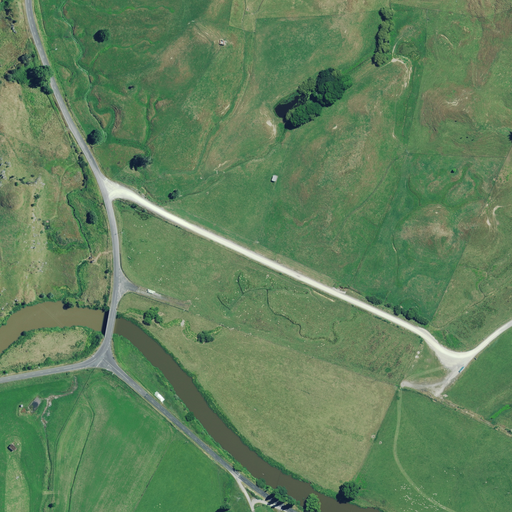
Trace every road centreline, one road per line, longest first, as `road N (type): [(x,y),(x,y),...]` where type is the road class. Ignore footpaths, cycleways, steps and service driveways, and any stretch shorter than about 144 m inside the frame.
road 1 (tertiary): [(99,355),(117,282),(110,213),(67,121),(28,0)]
road 2 (unclassified): [(99,355),(286,511)]
